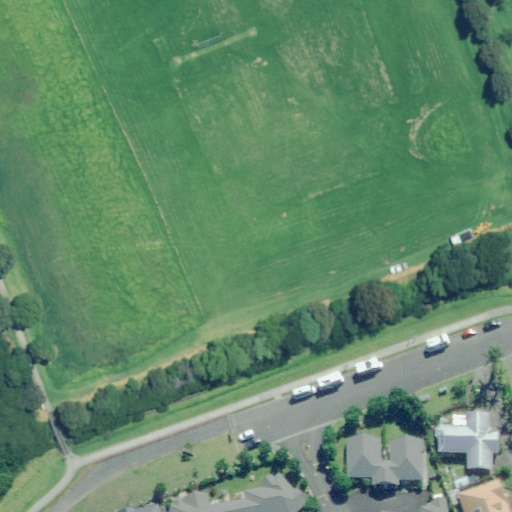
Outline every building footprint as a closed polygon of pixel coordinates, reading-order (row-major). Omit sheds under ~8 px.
[(440,427),(439,456),(465,457),(465,473),(492,474),(492,455),(498,455),(498,435),(492,435),(489,430),(489,417),(468,417),(468,428),(440,427)] [(377,443),(347,443),(347,479),(370,479),(370,488),(399,488),(400,482),(426,483),(426,443),(391,443),(391,464),(377,464),(377,443)] [(174,509),(170,510),(169,511),(300,511),(309,504),(296,489),(294,491),(280,476),(276,480),(272,476),(260,486),(263,489),(244,493),(246,502),(206,509),(204,497),(183,501),(178,497),(173,499),(171,505),(174,509)] [(458,497),(463,511),(509,511),(500,483),(458,497)] [(448,511),(447,501),(432,504),(433,508),(421,510),(421,511),(448,511)]
